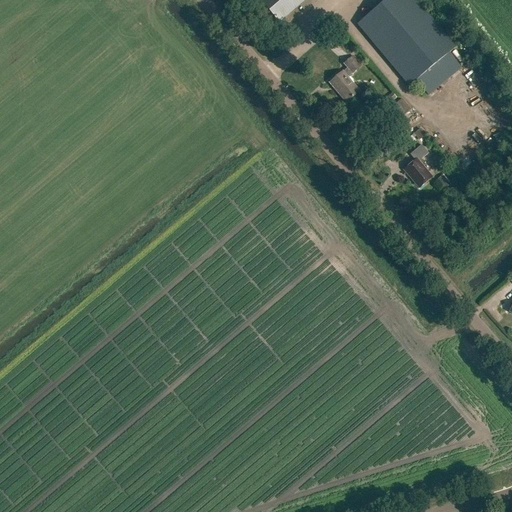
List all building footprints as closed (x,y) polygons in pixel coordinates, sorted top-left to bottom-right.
[(261,0),(281,23),(308,0),(261,0)] [(410,87),(416,81),(429,96),(462,68),(450,53),(456,48),(416,0),(387,0),(358,25),(410,87)] [(354,57),(344,65),(347,68),(330,83),(347,103),(361,92),(348,77),(353,74),(362,67),(354,57)] [(383,101),(387,106),(397,98),(393,93),(383,101)] [(411,110),(402,99),(390,109),(400,120),(411,110)] [(415,160),(404,169),(414,181),(414,182),(419,188),(432,177),(419,161),(428,153),(421,145),(410,154),(415,160)]
